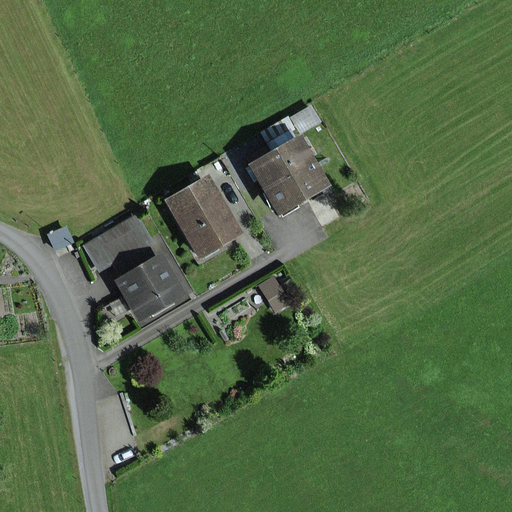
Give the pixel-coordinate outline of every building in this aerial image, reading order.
[(263,187),(280,218),(296,209),(292,201),(319,185),(296,144),(252,168),(263,187)] [(205,174),(165,197),(199,255),(238,233),(205,174)] [(102,277),(155,245),(136,214),(84,246),(102,277)] [(109,280),(137,327),(186,298),(158,251),(109,280)] [(256,287),(275,317),(291,307),(272,277),(256,287)]
